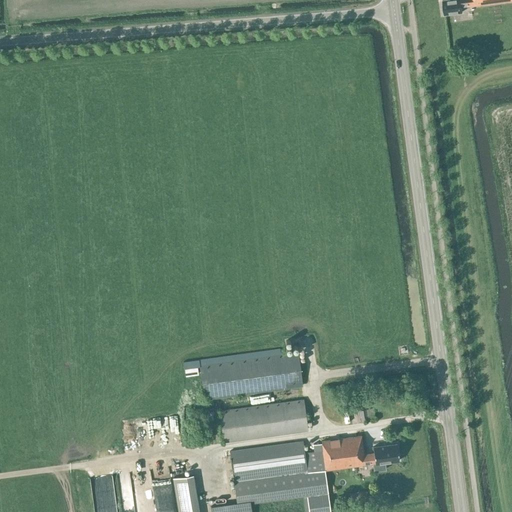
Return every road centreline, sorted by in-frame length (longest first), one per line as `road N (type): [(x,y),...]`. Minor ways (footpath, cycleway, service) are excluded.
road 1 (tertiary): [(460,511),(393,10)]
road 2 (unclassified): [(0,42),(393,10)]
